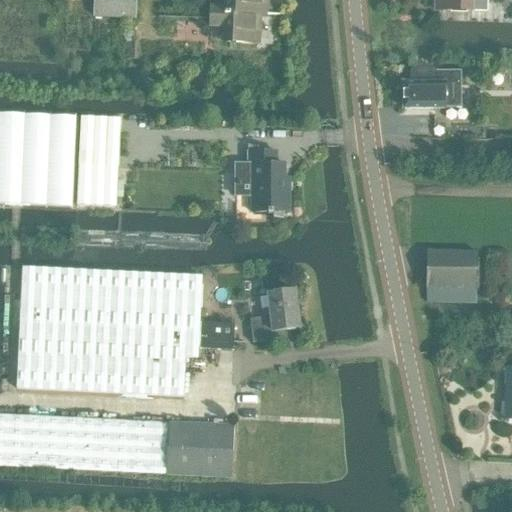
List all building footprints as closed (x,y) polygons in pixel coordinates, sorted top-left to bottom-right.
[(94,0),(94,17),(134,19),(135,0),(94,0)] [(223,42),(243,43),(259,43),(259,32),(260,14),(265,14),(266,0),(224,0),(224,8),(212,7),(210,26),(224,26),(223,42)] [(436,0),(436,11),(472,12),(487,12),(487,0),(436,0)] [(127,43),(126,60),(137,60),(138,43),(133,43),(127,43)] [(410,83),(403,83),(403,103),(403,109),(460,109),(460,71),(433,72),(431,68),(417,68),(410,75),(410,83)] [(0,114),(0,205),(72,208),(75,117),(0,114)] [(78,207),(116,209),(120,120),(81,118),(78,207)] [(484,125),(484,141),(497,141),(497,125),(484,125)] [(248,165),(235,165),(235,198),(251,198),(251,214),(268,214),(268,215),(272,215),(272,214),(290,214),(290,192),(285,192),(285,166),(277,166),(277,153),(248,153),(248,165)] [(428,253),(428,279),(428,289),(476,290),(477,254),(428,253)] [(202,279),(23,270),(17,391),(184,399),(186,360),(198,360),(199,350),(200,325),(202,279)] [(253,343),(284,340),(283,331),(300,329),(295,291),(268,294),(270,318),(251,320),(253,343)] [(234,352),(235,326),(200,325),(199,350),(234,352)] [(40,420),(0,418),(0,470),(67,473),(167,477),(169,426),(40,420)] [(233,428),(169,426),(167,477),(231,480),(233,428)]
